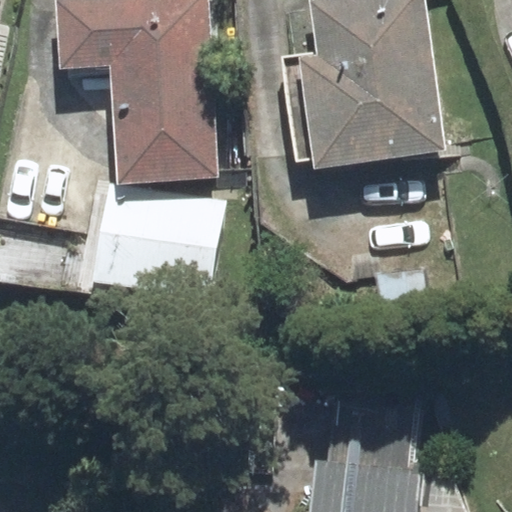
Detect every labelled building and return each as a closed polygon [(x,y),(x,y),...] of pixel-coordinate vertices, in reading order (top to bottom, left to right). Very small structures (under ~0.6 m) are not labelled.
[(0,0),(0,64),(13,0),(0,0)] [(223,0),(74,13),(80,78),(127,73),(137,194),(239,185),(223,0)] [(437,0),(326,0),(332,61),(318,62),(328,175),(452,164),(437,0)] [(97,161),(2,157),(0,203),(0,295),(92,299),(97,161)] [(235,204),(117,200),(114,298),(232,302),(235,204)] [(441,276),(385,278),(387,323),(442,321),(441,276)] [(435,410),(326,406),(322,511),(489,511),(492,458),(434,456),(435,410)]
